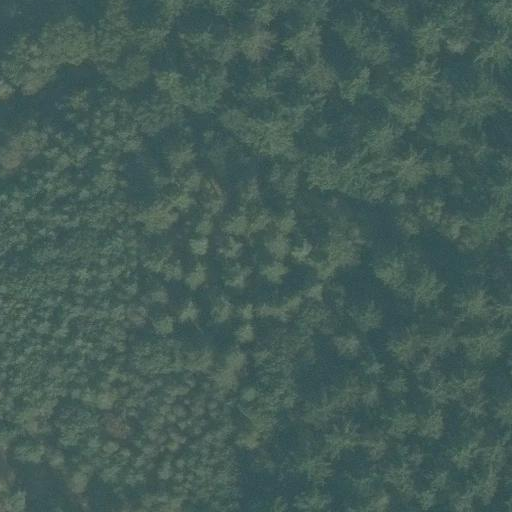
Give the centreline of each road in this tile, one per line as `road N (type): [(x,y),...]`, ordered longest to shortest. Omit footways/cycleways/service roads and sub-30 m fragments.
road 1 (track): [(222,511),(376,211)]
road 2 (track): [(376,211),(78,62)]
road 3 (track): [(376,211),(497,268)]
road 4 (track): [(0,155),(78,62)]
